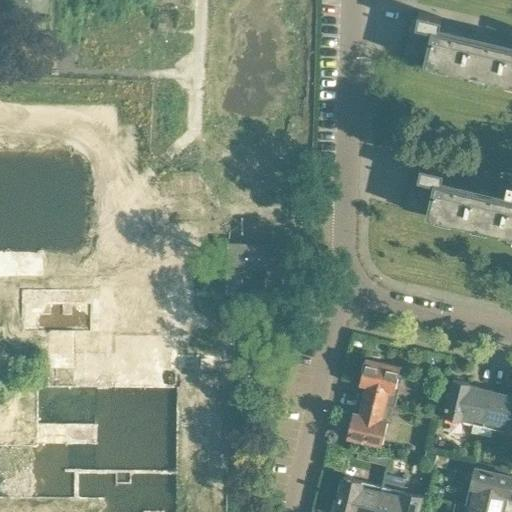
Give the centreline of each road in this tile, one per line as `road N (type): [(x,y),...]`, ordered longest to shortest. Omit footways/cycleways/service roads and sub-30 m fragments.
road 1 (residential): [(347,221),(223,218),(0,236)]
road 2 (residential): [(291,511),(350,292)]
road 3 (residential): [(347,221),(352,0)]
road 4 (residential): [(511,332),(350,292)]
